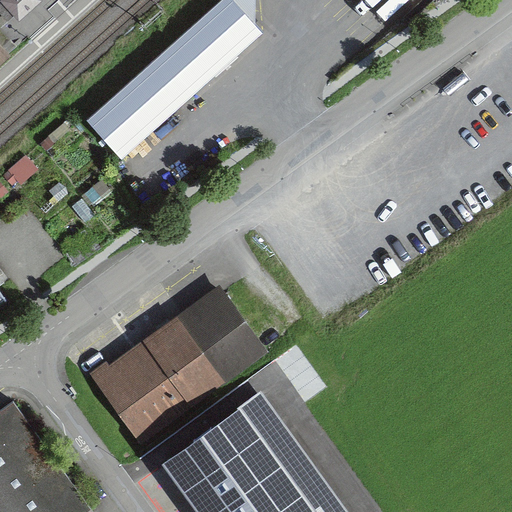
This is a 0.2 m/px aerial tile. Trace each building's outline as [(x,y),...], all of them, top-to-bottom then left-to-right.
[(1,0),(20,20),(43,0),(1,0)] [(268,19),(251,0),(225,0),(127,87),(155,119),(268,19)] [(223,281),(89,377),(136,441),(270,346),(223,281)] [(0,511),(89,511),(91,511),(15,404),(0,414),(0,511)] [(321,511),(241,406),(167,461),(205,511),(321,511)]
